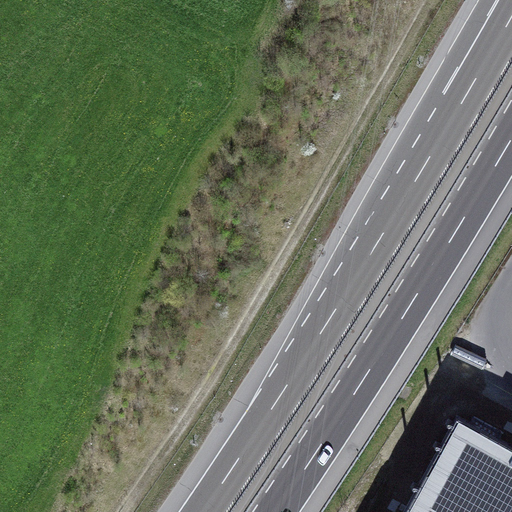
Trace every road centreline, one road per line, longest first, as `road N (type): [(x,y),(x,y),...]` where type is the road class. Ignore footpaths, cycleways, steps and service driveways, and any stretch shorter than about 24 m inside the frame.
road 1 (motorway): [(509,0),(202,511)]
road 2 (motorway): [(288,511),(511,142)]
